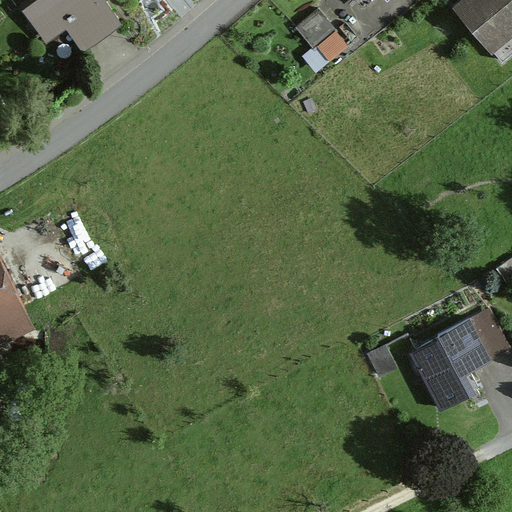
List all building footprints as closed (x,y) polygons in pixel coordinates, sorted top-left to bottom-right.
[(105,0),(31,0),(19,9),(46,46),(64,33),(81,56),(124,24),(105,0)] [(511,42),(511,0),(467,0),(457,9),(498,55),(511,42)] [(342,50),(318,19),(294,37),(318,68),(342,50)] [(0,352),(29,338),(0,281),(0,352)] [(470,321),(414,351),(441,402),(468,388),(457,367),(486,352),(470,321)] [(385,345),(371,352),(381,370),(394,363),(385,345)]
